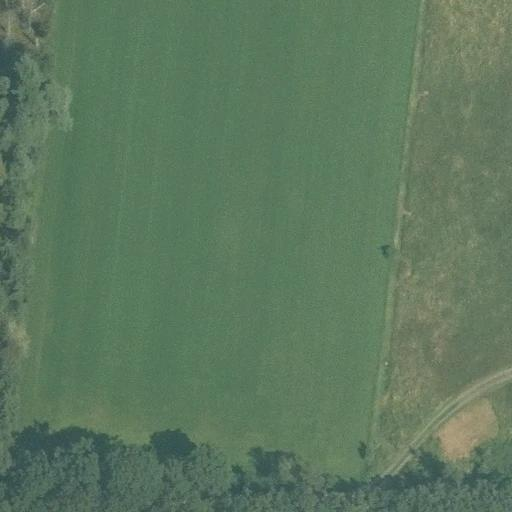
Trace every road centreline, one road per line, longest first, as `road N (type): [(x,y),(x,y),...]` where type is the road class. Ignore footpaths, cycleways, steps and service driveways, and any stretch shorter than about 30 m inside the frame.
road 1 (track): [(511,500),(118,511)]
road 2 (track): [(511,371),(460,400),(378,480),(367,501)]
